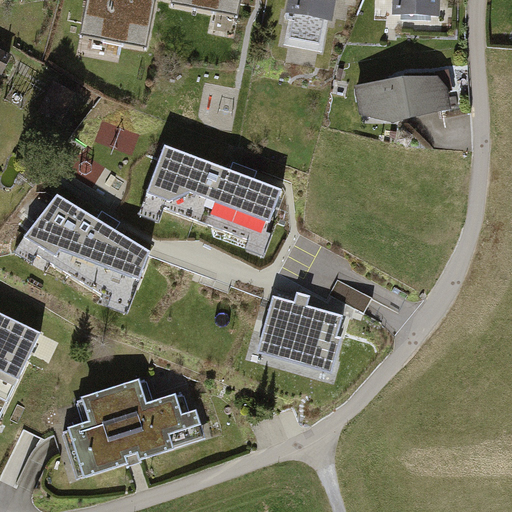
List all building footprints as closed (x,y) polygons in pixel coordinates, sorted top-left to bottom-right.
[(155,0),(89,0),(82,38),(147,50),(155,0)] [(241,0),(175,0),(174,7),(238,19),(241,0)] [(282,0),(279,19),(329,29),(334,0),(282,0)] [(436,0),(388,0),(388,24),(436,26),(436,0)] [(0,80),(11,59),(0,53),(0,80)] [(434,82),(351,91),(353,124),(396,130),(410,128),(446,119),(444,91),(434,82)] [(52,83),(44,109),(66,115),(74,89),(52,83)] [(139,216),(158,223),(163,210),(250,243),(246,253),(264,259),(271,239),(264,236),(281,191),(240,175),(165,147),(139,216)] [(110,228),(58,197),(13,253),(32,267),(40,258),(101,295),(110,298),(107,310),(130,317),(152,254),(110,228)] [(301,306),(275,299),(262,343),(329,363),(342,319),(301,306)] [(0,419),(42,332),(0,311),(0,419)] [(140,385),(74,406),(81,430),(60,437),(74,482),(134,463),(200,443),(192,416),(185,418),(179,398),(147,408),(140,385)]
